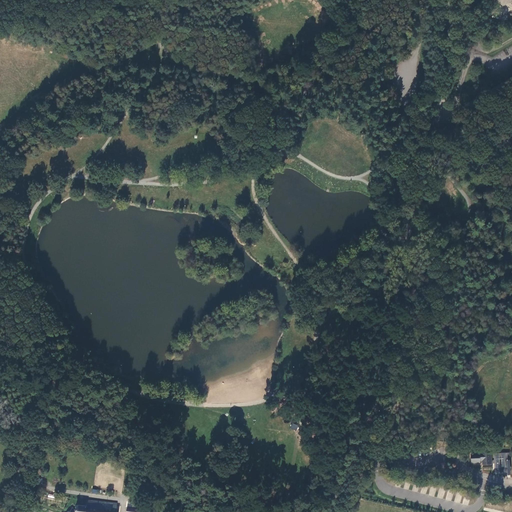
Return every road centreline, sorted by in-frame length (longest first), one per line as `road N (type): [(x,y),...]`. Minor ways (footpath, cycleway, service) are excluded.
road 1 (unclassified): [(330,511),(419,291),(401,182),(435,123)]
road 2 (unclassified): [(435,123),(452,58),(448,0)]
